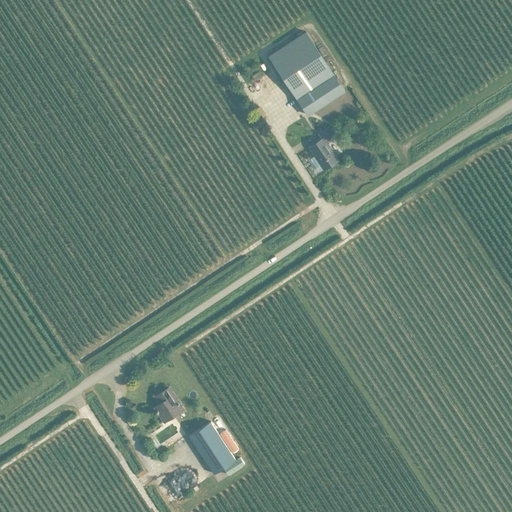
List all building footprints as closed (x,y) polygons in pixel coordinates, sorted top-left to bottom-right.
[(267,54),(276,68),(313,44),(304,30),(267,54)] [(297,99),(334,75),(313,44),(276,68),(297,99)] [(334,75),(297,99),(307,115),(344,91),(334,75)] [(324,140),(335,133),(329,125),(317,133),(321,139),(309,147),(323,169),(337,160),(324,140)] [(183,409),(168,387),(161,392),(160,391),(153,395),(159,404),(154,407),(164,422),(183,409)] [(213,474),(235,459),(210,421),(188,436),(213,474)] [(158,467),(154,474),(160,478),(165,471),(158,467)] [(168,477),(160,478),(162,491),(170,489),(168,477)]
